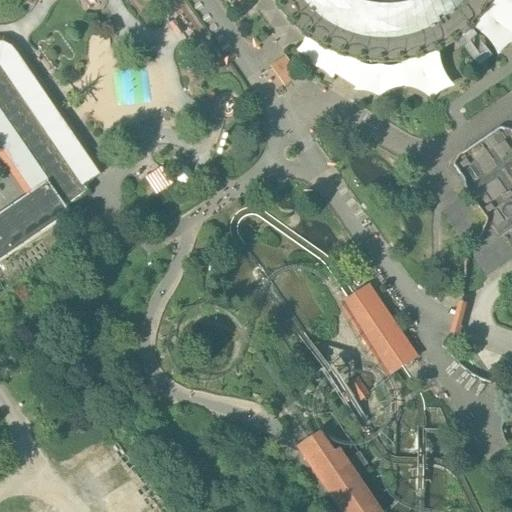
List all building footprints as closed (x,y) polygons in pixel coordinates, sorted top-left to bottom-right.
[(271,0),(273,2),(278,10),(284,16),(291,23),(295,27),(300,31),(305,34),(311,38),(319,42),(325,45),(332,47),(340,49),(351,51),(361,52),(372,52),(386,51),(398,48),(406,45),(417,40),(426,35),(432,31),(436,28),(442,22),(447,17),(452,12),(458,4),(460,0),(271,0)] [(511,0),(486,0),(484,4),(479,12),(472,21),(464,30),(459,35),(462,36),(468,38),(474,41),(479,45),(484,50),(489,58),(491,63),(496,55),(500,51),(505,47),(511,46),(511,45),(511,37),(510,29),(510,21),(511,13),(511,12),(511,0)] [(429,64),(427,57),(420,61),(414,63),(407,66),(400,68),(391,70),(383,71),(373,72),(362,72),(351,70),(340,68),(331,65),(323,62),(313,58),(306,53),(298,47),(294,44),(295,48),(295,51),(294,54),(292,56),(297,59),(302,64),(304,69),(305,73),(312,74),(320,77),(325,80),(328,85),(335,85),(341,88),(345,92),(347,98),(352,96),(360,95),(368,97),(372,99),(377,103),(383,99),(390,96),(398,94),(405,94),(412,95),(419,97),(425,101),(430,105),(434,99),(439,95),(444,93),(450,92),(445,88),(441,84),(436,78),(432,71),(429,64)] [(268,63),(279,85),(297,77),(287,54),(268,63)] [(0,114),(47,183),(0,214),(0,262),(70,215),(65,208),(88,192),(0,63),(0,114)] [(511,147),(499,128),(460,155),(463,160),(454,166),(468,187),(465,189),(499,238),(502,236),(511,250),(511,147)] [(161,165),(144,175),(154,193),(171,183),(161,165)] [(351,299),(341,306),(387,379),(401,371),(418,359),(407,343),(369,288),(351,299)] [(357,378),(347,385),(358,402),(368,395),(357,378)] [(318,436),(296,451),(336,511),(379,511),(338,451),(331,456),(318,436)]
